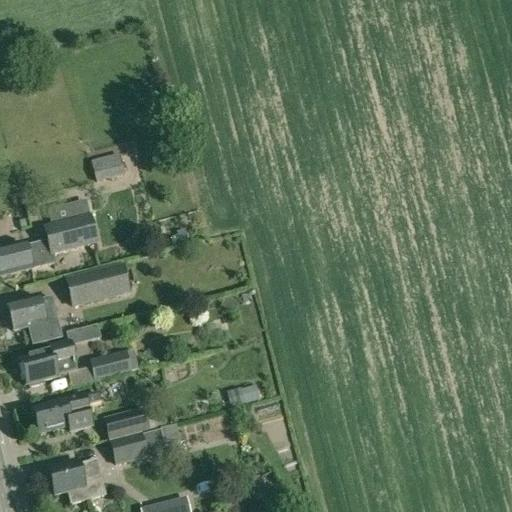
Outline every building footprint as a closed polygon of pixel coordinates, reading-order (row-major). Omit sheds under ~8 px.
[(91,217),(76,221),(51,228),(43,230),(46,243),(24,248),(24,247),(0,253),(0,279),(30,272),(30,271),(47,267),(56,265),(54,256),(98,245),(91,217)] [(121,266),(68,281),(75,305),(128,292),(121,266)] [(7,309),(13,333),(44,325),(42,319),(53,316),(49,300),(38,303),(38,301),(7,309)] [(20,361),(26,387),(57,379),(57,377),(76,373),(68,344),(47,349),(49,354),(20,361)] [(133,351),(126,353),(131,374),(138,372),(133,351)] [(110,380),(128,375),(131,374),(126,353),(89,362),(94,384),(110,380)] [(232,408),(244,405),(240,391),(228,394),(232,408)] [(33,410),(39,434),(68,427),(70,433),(90,428),(82,397),(33,410)] [(143,411),(103,420),(109,445),(166,430),(162,414),(145,418),(143,411)] [(172,428),(166,430),(109,445),(115,467),(146,460),(145,456),(177,447),(172,428)] [(48,471),(54,497),(67,493),(70,506),(104,498),(95,462),(78,467),(77,464),(48,471)] [(231,511),(258,506),(254,489),(226,495),(229,511),(231,511)] [(143,510),(143,511),(189,511),(186,499),(143,510)]
